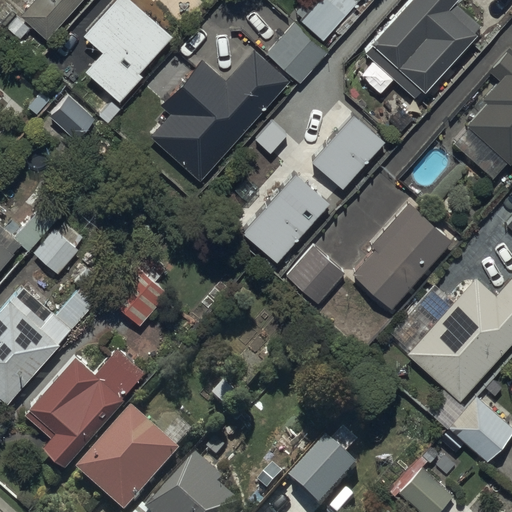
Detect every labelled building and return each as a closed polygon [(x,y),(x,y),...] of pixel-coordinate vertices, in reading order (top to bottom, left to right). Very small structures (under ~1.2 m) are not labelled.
[(37,0),(19,22),(45,44),(84,0),(37,0)] [(99,52),(82,71),(117,102),(140,77),(135,73),(168,36),(127,0),(113,0),(81,36),(99,52)] [(307,30),(324,45),(364,0),(323,0),(321,2),(327,7),(307,30)] [(420,95),(421,96),(474,37),(448,13),(459,0),(414,0),(370,51),(372,53),(366,59),(414,101),(420,95)] [(271,61),(300,86),(327,56),(298,30),(271,61)] [(79,69),(57,50),(42,67),(64,86),(79,69)] [(198,179),(284,81),(250,50),(223,81),(199,60),(159,104),(169,114),(149,137),(198,179)] [(461,131),(505,170),(511,162),(511,66),(478,104),(482,108),(461,131)] [(70,84),(94,105),(104,94),(80,73),(70,84)] [(93,127),(64,101),(35,134),(56,153),(72,135),(79,142),(93,127)] [(313,164),(342,190),(385,141),(356,115),(313,164)] [(330,205),(295,175),(243,235),(277,265),(330,205)] [(14,244),(26,255),(59,218),(47,207),(14,244)] [(347,273),(390,311),(449,246),(405,207),(347,273)] [(35,261),(54,278),(74,256),(55,239),(35,261)] [(287,278),(320,306),(345,277),(313,249),(287,278)] [(0,270),(8,261),(0,254),(0,270)] [(109,304),(142,332),(170,301),(138,272),(109,304)] [(407,357),(459,402),(511,342),(511,276),(492,299),(473,282),(407,357)] [(0,313),(0,407),(3,410),(68,336),(49,320),(38,332),(7,305),(0,313)] [(119,402),(143,375),(117,352),(93,379),(74,363),(23,420),(47,441),(39,449),(62,470),(121,404),(119,402)] [(447,429),(484,462),(511,431),(474,399),(447,429)] [(133,511),(180,460),(178,458),(194,439),(182,429),(166,447),(132,417),(77,478),(115,511),(133,511)] [(292,486),(321,511),(359,469),(330,443),(292,486)] [(397,494),(417,511),(434,511),(451,493),(421,467),(397,494)] [(241,511),(243,511),(195,469),(156,511),(241,511)]
